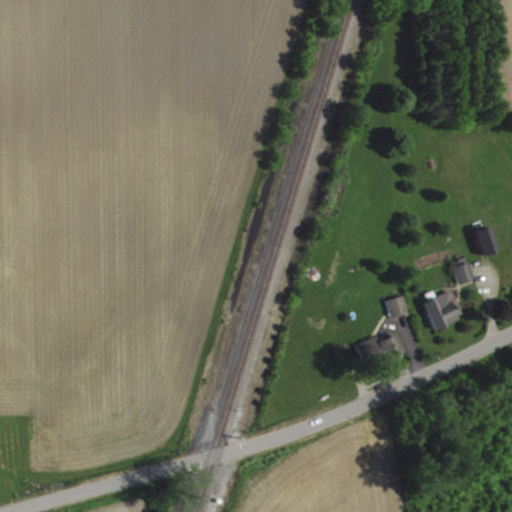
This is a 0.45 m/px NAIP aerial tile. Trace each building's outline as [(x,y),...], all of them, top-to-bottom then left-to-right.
[(482,263),(498,258),(490,234),(474,238),(482,263)] [(475,286),(470,270),(454,275),(459,291),(475,286)] [(435,337),(464,325),(453,297),(423,310),(435,337)] [(392,325),(409,321),(405,303),(388,307),(392,325)] [(404,360),(395,339),(383,344),(381,342),(357,352),(365,370),(382,363),(384,369),(404,360)]
